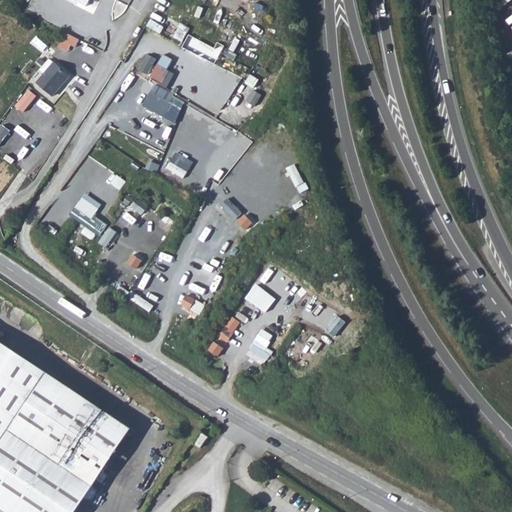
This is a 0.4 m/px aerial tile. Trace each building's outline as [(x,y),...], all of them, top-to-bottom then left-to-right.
[(147,53),(141,70),(150,73),(157,57),(147,53)] [(165,83),(171,69),(158,63),(151,77),(165,83)] [(53,97),(69,77),(53,64),(36,83),(53,97)] [(166,117),(173,103),(151,91),(143,105),(166,117)] [(81,196),(75,209),(93,218),(100,206),(81,196)] [(144,214),(149,204),(137,198),(132,208),(144,214)] [(273,204),(259,216),(263,221),(277,209),(273,204)] [(107,246),(117,231),(111,227),(101,242),(107,246)] [(129,262),(138,267),(141,262),(132,257),(129,262)] [(232,334),(240,322),(233,316),(224,328),(232,334)] [(263,327),(247,355),(265,365),(271,353),(266,350),(275,334),(263,327)] [(0,445),(0,504),(11,511),(76,511),(131,429),(0,339),(0,443),(1,444),(0,445)] [(201,434),(194,444),(201,449),(208,439),(201,434)]
